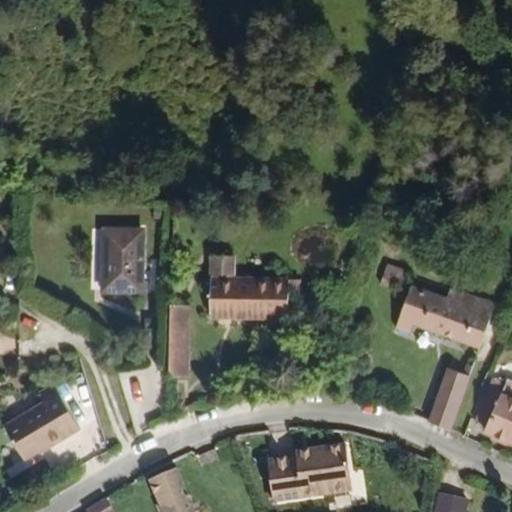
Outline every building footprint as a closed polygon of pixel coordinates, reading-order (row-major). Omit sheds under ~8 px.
[(157,225),(121,222),(115,283),(151,285),(157,225)] [(233,268),(211,270),(219,330),(300,322),(295,283),(236,289),(233,268)] [(390,276),(387,283),(394,285),(397,278),(390,276)] [(418,324),(486,350),(500,306),(458,290),(455,298),(417,285),(400,328),(414,334),(418,324)] [(199,310),(181,307),(179,334),(198,337),(199,310)] [(198,337),(179,334),(177,352),(196,355),(198,337)] [(196,355),(177,352),(176,378),(193,380),(196,355)] [(457,369),(438,423),(458,431),(477,377),(457,369)] [(511,385),(501,381),(483,422),(496,428),(495,433),(511,440),(511,385)] [(50,399),(66,390),(64,386),(48,394),(50,399)] [(87,432),(66,390),(50,399),(52,407),(11,427),(31,460),(54,447),(58,447),(87,432)] [(359,454),(319,459),(319,465),(281,471),(287,511),(293,511),(365,501),(359,454)] [(319,465),(319,459),(280,466),(281,471),(319,465)] [(169,511),(201,511),(187,479),(161,490),(169,511)]
